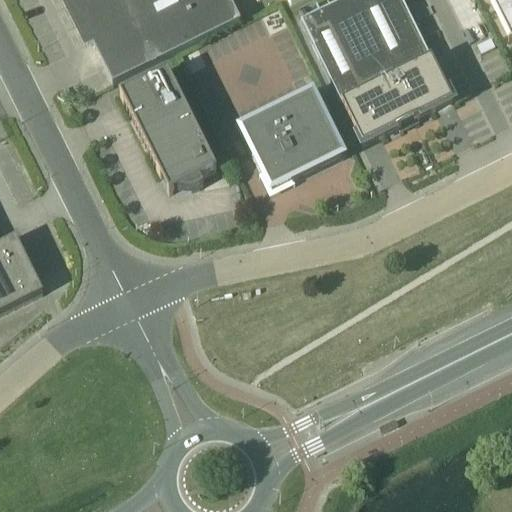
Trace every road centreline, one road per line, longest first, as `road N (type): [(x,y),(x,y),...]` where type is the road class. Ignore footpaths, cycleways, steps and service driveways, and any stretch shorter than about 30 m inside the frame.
road 1 (unclassified): [(511,168),(343,249),(170,287),(131,306)]
road 2 (unclassified): [(131,306),(0,46)]
road 3 (secondary): [(351,414),(511,335)]
road 4 (unclassified): [(131,306),(60,340),(0,393)]
